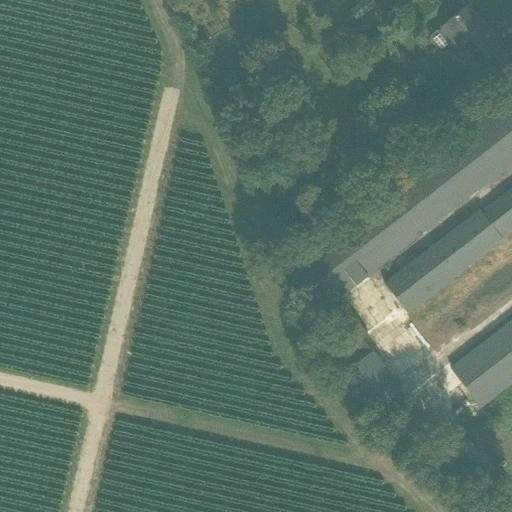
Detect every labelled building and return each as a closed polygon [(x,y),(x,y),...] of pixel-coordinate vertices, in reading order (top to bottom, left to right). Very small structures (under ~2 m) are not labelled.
[(430,37),(430,42),(440,54),(444,54),(450,49),(451,45),(456,40),(478,67),(486,61),(502,48),(469,8),(453,20),(446,27),(447,28),(440,33),(437,32),(430,37)] [(196,32),(189,36),(194,47),(201,43),(196,32)] [(407,58),(396,68),(408,82),(419,72),(407,58)] [(475,103),(502,81),(488,64),(461,86),(475,103)] [(233,72),(222,77),(231,96),(242,91),(233,72)] [(511,97),(292,268),(325,312),(511,166),(511,97)] [(381,137),(365,149),(381,170),(428,136),(427,135),(404,106),(380,125),(386,133),(381,137)] [(511,298),(511,187),(386,284),(410,315),(511,232),(511,252),(418,326),(440,354),(511,298)] [(329,324),(348,350),(332,363),(381,426),(413,401),(365,339),(368,336),(349,310),(329,324)] [(481,405),(511,380),(511,320),(451,367),(481,405)]
